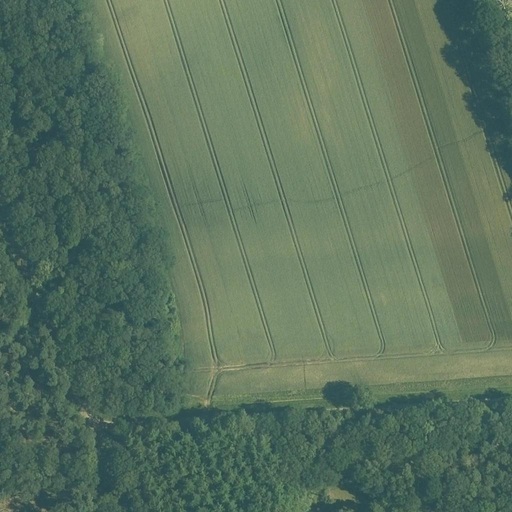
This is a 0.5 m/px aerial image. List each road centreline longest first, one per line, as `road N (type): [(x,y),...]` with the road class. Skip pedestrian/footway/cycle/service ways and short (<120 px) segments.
road 1 (unclassified): [(511,400),(82,424)]
road 2 (unclassified): [(0,216),(82,424)]
